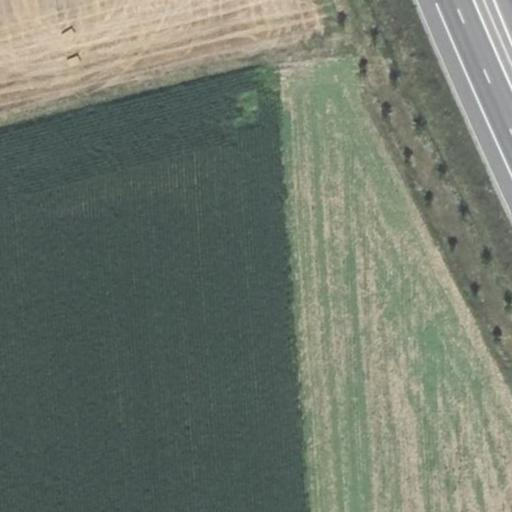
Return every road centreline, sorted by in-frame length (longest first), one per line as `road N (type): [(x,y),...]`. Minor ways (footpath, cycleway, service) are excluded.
road 1 (track): [(345,0),(511,333)]
road 2 (track): [(0,116),(360,38)]
road 3 (trunk): [(455,0),(511,129)]
